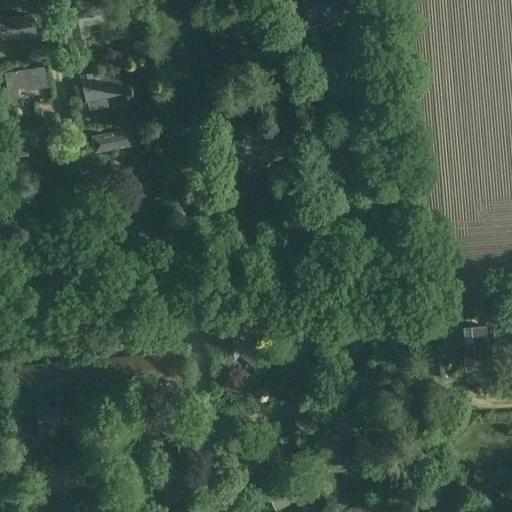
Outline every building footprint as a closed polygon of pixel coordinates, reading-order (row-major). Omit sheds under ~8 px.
[(303,0),(305,8),(314,6),(316,15),(333,11),(333,13),(352,10),(350,0),(303,0)] [(107,4),(64,12),(69,39),(87,36),(86,26),(110,22),(107,4)] [(31,14),(0,18),(0,42),(34,38),(31,14)] [(364,45),(322,54),(326,72),(368,62),(364,45)] [(41,66),(2,73),(5,98),(16,96),(15,90),(20,89),(20,92),(45,87),(41,66)] [(85,101),(103,97),(119,94),(123,92),(118,70),(92,76),(91,70),(78,73),(85,101)] [(53,126),(13,132),(17,156),(27,154),(26,148),(31,147),(31,143),(55,140),(53,126)] [(93,152),(134,144),(131,127),(90,135),(93,152)] [(250,137),(234,140),(235,148),(234,149),(237,166),(262,162),(262,165),(271,163),(271,160),(285,158),(282,140),(252,145),(250,137)] [(369,147),(322,161),(328,179),(375,164),(369,147)] [(372,225),(384,217),(362,185),(343,198),(350,208),(357,203),(372,225)] [(175,277),(153,277),(153,299),(175,299),(175,277)] [(398,293),(386,338),(403,343),(416,297),(398,293)] [(344,314),(332,314),(334,342),(359,341),(358,313),(349,313),(349,311),(344,311),(344,314)] [(313,316),(285,317),(287,347),(315,345),(313,316)] [(474,355),(464,356),(466,371),(490,368),(486,325),(472,326),(474,355)] [(242,330),(224,350),(234,360),(241,353),(260,371),(272,358),(242,330)] [(183,351),(15,366),(17,395),(186,381),(183,351)] [(157,398),(142,416),(172,440),(187,423),(157,398)] [(329,403),(325,420),(367,429),(370,412),(329,403)] [(78,404),(36,408),(38,435),(58,433),(57,424),(79,422),(78,404)] [(264,439),(227,446),(233,478),(251,475),(248,459),(267,456),(264,439)] [(367,451),(325,453),(326,471),(369,469),(367,451)] [(160,457),(146,475),(156,483),(155,485),(169,496),(171,494),(178,499),(191,482),(160,457)] [(80,462),(39,466),(41,489),(82,485),(80,462)] [(304,473),(267,488),(276,510),(312,495),(304,473)] [(455,511),(450,498),(429,507),(430,511),(455,511)] [(376,511),(371,499),(337,511),(376,511)]
